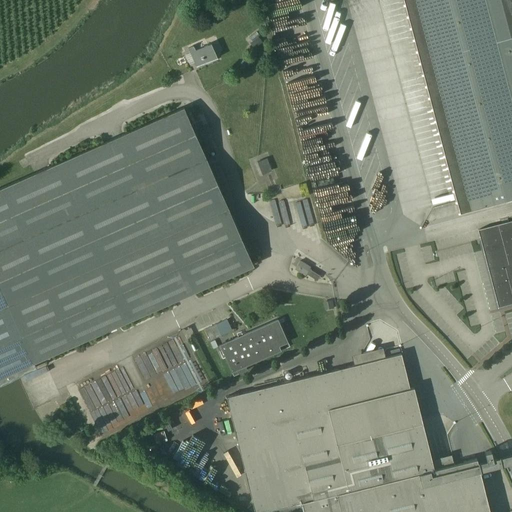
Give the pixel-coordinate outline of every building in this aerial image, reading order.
[(511,0),(408,0),(465,212),(511,200),(511,220),(479,229),(499,307),(511,303),(511,0)] [(254,48),(262,42),(258,37),(250,43),(254,48)] [(191,53),(186,55),(190,64),(195,62),(197,67),(217,58),(211,43),(196,50),(194,45),(188,48),(190,53),(191,53)] [(278,52),(284,79),(318,71),(314,53),(300,56),(298,47),(278,52)] [(0,286),(34,362),(254,265),(205,154),(211,152),(208,146),(205,147),(202,140),(208,137),(201,120),(199,121),(193,109),(187,113),(184,107),(0,189),(0,188),(0,286)] [(306,151),(325,146),(324,141),(330,139),(329,133),(313,137),(311,130),(301,132),(306,151)] [(254,163),(259,176),(272,171),(267,158),(254,163)] [(325,182),(324,177),(344,172),(342,163),(329,166),(328,160),(308,165),(313,185),(325,182)] [(297,219),(293,198),(280,200),(284,222),(297,219)] [(318,281),(321,276),(310,269),(311,266),(300,260),(295,269),(306,276),(307,274),(318,281)] [(220,345),(232,372),(281,350),(279,346),(288,342),(278,319),(220,345)] [(203,372),(198,375),(176,331),(141,348),(146,359),(140,362),(161,406),(208,383),(203,372)] [(490,511),(477,458),(434,469),(414,387),(410,388),(401,353),(226,397),(254,511),(262,511),(302,503),(303,511),(490,511)] [(482,467),(501,465),(500,456),(493,457),(492,449),(486,450),(487,459),(481,459),(482,467)]
